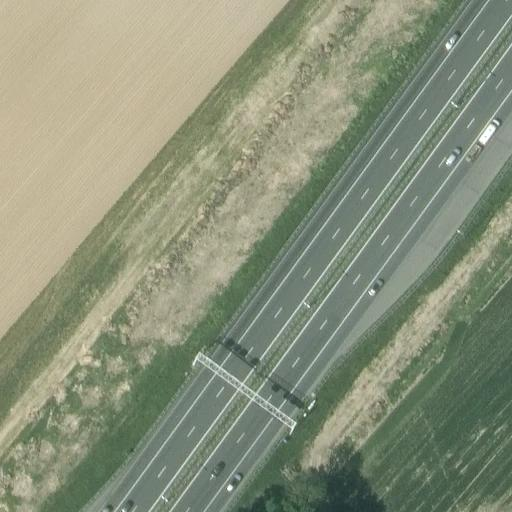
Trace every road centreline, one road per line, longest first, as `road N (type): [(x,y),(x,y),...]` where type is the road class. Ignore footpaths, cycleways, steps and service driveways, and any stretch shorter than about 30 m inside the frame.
road 1 (motorway): [(497,0),(123,511)]
road 2 (motorway): [(194,511),(511,78)]
